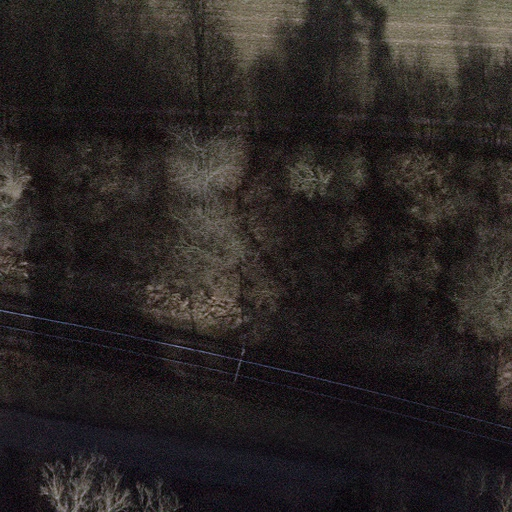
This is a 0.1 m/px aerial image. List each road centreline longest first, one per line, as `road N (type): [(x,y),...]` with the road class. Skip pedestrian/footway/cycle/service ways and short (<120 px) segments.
road 1 (track): [(0,111),(321,119),(511,136)]
road 2 (track): [(0,426),(433,511)]
